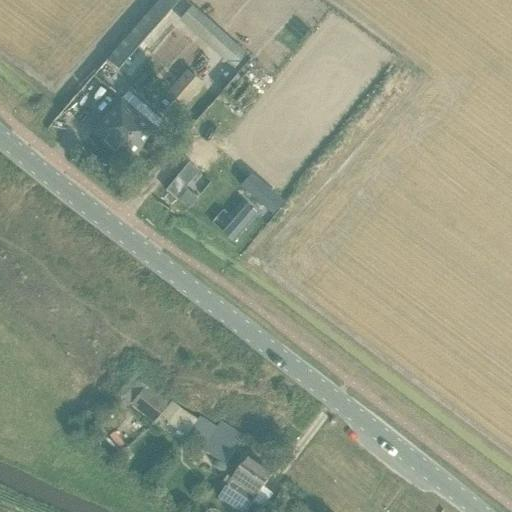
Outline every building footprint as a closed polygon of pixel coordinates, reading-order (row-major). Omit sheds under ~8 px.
[(159,0),(106,61),(118,71),(180,0),(159,0)] [(178,21),(232,70),(246,55),(192,7),(191,7),(178,21)] [(165,98),(155,110),(167,121),(167,122),(178,109),(181,112),(204,86),(187,71),(164,97),(165,98)] [(237,75),(221,93),(234,105),(250,87),(237,75)] [(157,131),(121,99),(90,134),(127,166),(157,131)] [(187,164),(165,190),(187,208),(194,199),(183,190),(198,172),(187,164)] [(250,176),(241,187),(272,214),(281,203),(250,176)] [(245,206),(221,234),(231,243),(255,215),(245,206)] [(136,376),(118,396),(153,424),(173,404),(147,383),(145,385),(136,376)] [(203,447),(201,451),(224,466),(244,438),(221,422),(216,429),(199,417),(197,420),(177,407),(167,424),(203,447)] [(246,455),(218,500),(237,511),(247,511),(251,506),(253,504),(273,473),(246,455)]
